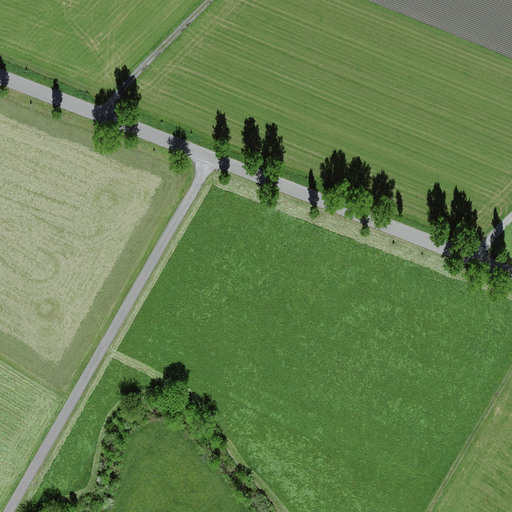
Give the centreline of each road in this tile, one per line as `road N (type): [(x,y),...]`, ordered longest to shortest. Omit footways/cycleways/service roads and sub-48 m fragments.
road 1 (unclassified): [(11,511),(214,158)]
road 2 (unclassified): [(511,274),(214,158)]
road 3 (unclassified): [(214,158),(0,73)]
road 4 (track): [(511,369),(429,511)]
road 5 (track): [(103,113),(210,0)]
